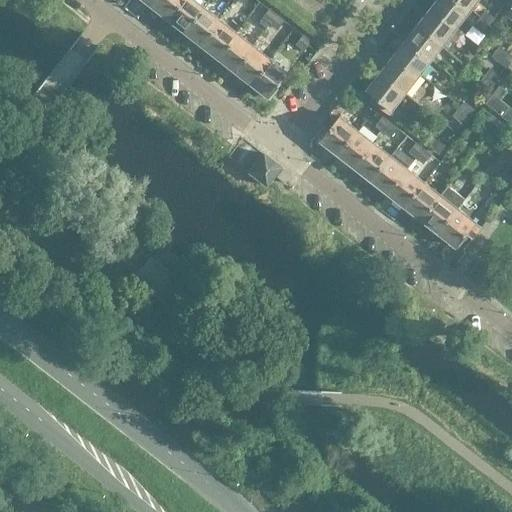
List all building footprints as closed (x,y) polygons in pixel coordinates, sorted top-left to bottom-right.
[(166,18),(180,0),(153,0),(149,5),(166,18)] [(183,31),(201,8),(191,0),(180,0),(166,18),(183,31)] [(457,27),(472,8),(461,0),(460,0),(459,3),(455,0),(439,0),(433,9),(457,27)] [(478,0),(455,0),(459,3),(460,0),(461,0),(472,8),(478,0)] [(199,44),(218,21),(201,8),(183,31),(199,44)] [(442,47),(457,27),(433,9),(420,25),(433,35),(431,38),(442,47)] [(269,24),(276,15),(269,10),(262,18),(269,24)] [(489,26),(494,19),(486,12),(480,19),(489,26)] [(276,29),(283,20),(276,15),(269,24),(276,29)] [(484,33),(489,26),(480,19),(475,26),(484,33)] [(216,57),(234,34),(218,21),(199,44),(216,57)] [(442,47),(431,38),(433,35),(420,25),(407,42),(431,60),(442,47)] [(233,70),(251,47),(234,34),(216,57),(233,70)] [(303,50),(310,42),(303,36),(296,45),(303,50)] [(431,60),(407,42),(394,58),(408,68),(410,65),(420,74),(431,60)] [(249,83),(268,60),(251,47),(233,70),(249,83)] [(500,62),(507,53),(500,48),(493,57),(500,62)] [(507,67),(511,60),(511,57),(507,53),(500,62),(507,67)] [(405,93),(420,74),(410,65),(408,68),(394,58),(382,74),(405,93)] [(267,97),(285,73),(268,60),(249,83),(251,85),(251,87),(257,92),(260,91),(267,97)] [(499,77),(491,70),(486,77),(494,83),(499,77)] [(389,114),(405,93),(382,74),(380,76),(378,76),(373,82),(374,84),(368,91),(377,98),(374,102),(389,114)] [(494,83),(486,77),(481,83),(489,90),(494,83)] [(357,111),(364,102),(357,96),(350,105),(357,111)] [(474,110),(465,103),(460,110),(468,116),(474,110)] [(503,117),(510,108),(503,103),(496,112),(503,117)] [(510,122),(511,119),(511,110),(510,108),(503,117),(510,122)] [(463,123),(468,116),(460,110),(455,117),(463,123)] [(493,130),(499,121),(493,116),(486,125),(493,130)] [(339,154),(358,130),(340,117),(322,140),(329,146),(329,148),(335,153),(337,152),(339,154)] [(384,132),(391,123),(384,118),(377,126),(384,132)] [(499,135),(506,127),(499,121),(493,130),(499,135)] [(391,137),(397,128),(391,123),(384,132),(391,137)] [(356,167),(375,143),(358,130),(339,154),(356,167)] [(439,154),(445,147),(436,140),(431,147),(439,154)] [(373,180),(391,156),(375,143),(356,167),(373,180)] [(417,158),(424,149),(417,144),(410,152),(417,158)] [(424,163),(431,154),(424,149),(417,158),(424,163)] [(265,186),(280,167),(263,154),(248,172),(265,186)] [(390,193),(408,169),(391,156),(373,180),(390,193)] [(406,206),(425,183),(408,169),(390,193),(406,206)] [(423,219),(441,196),(425,183),(406,206),(423,219)] [(440,232),(458,209),(441,196),(423,219),(440,232)] [(473,239),(482,227),(458,209),(440,232),(443,235),(443,237),(449,242),(451,241),(458,247),(467,235),(473,239)] [(182,282),(170,272),(149,256),(133,278),(165,304),(182,282)]
